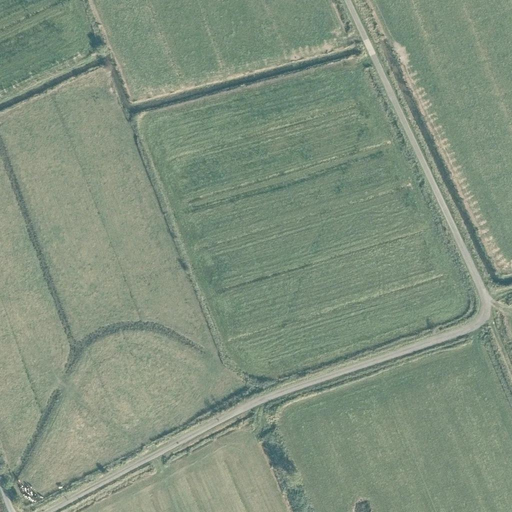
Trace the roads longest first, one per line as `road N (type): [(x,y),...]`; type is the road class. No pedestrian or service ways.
road 1 (unclassified): [(349,0),(472,255),(486,315),(468,328),(257,396),(40,511)]
road 2 (track): [(257,396),(303,511)]
